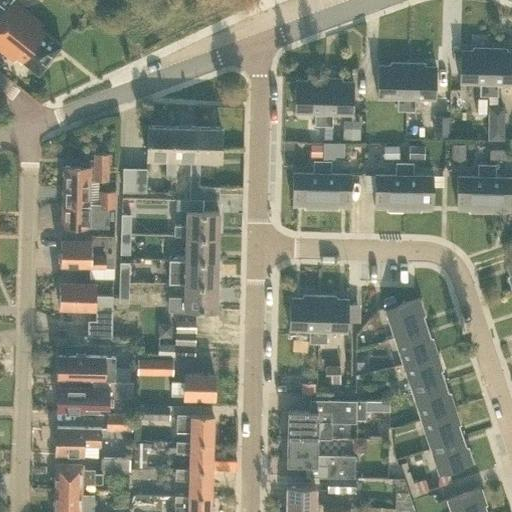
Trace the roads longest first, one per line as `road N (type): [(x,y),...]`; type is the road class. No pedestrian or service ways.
road 1 (residential): [(17,511),(30,130)]
road 2 (residential): [(511,435),(463,281),(449,260),(423,250),(257,248)]
road 3 (residential): [(250,511),(257,248)]
road 4 (unclassified): [(248,48),(30,130)]
road 5 (residential): [(257,248),(259,74),(248,48)]
road 6 (unclassified): [(384,0),(248,48)]
